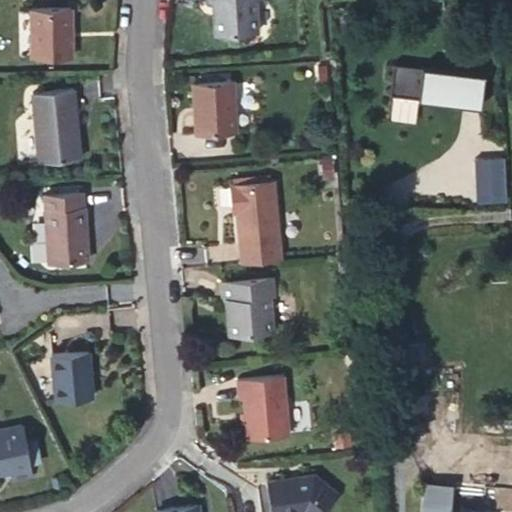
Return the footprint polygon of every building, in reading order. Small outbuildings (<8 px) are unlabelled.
[(212,0),(213,7),(216,7),(216,12),(214,15),(215,33),(258,31),(256,0),(212,0)] [(71,6),(31,7),(32,55),(72,54),(71,6)] [(389,93),(479,105),(483,73),(393,61),(389,93)] [(327,79),(326,64),(317,64),(319,80),(327,79)] [(233,80),(193,83),(196,132),(236,130),(233,80)] [(73,87),(32,91),(39,161),(80,157),(73,87)] [(332,158),(322,159),(324,174),(334,173),(332,158)] [(232,175),(233,183),(271,179),(270,172),(232,175)] [(275,180),(271,179),(233,183),(229,183),(231,205),(235,205),(235,211),(240,262),(282,258),(275,180)] [(82,190),(44,192),(48,261),(88,258),(85,205),(83,205),(82,190)] [(338,262),(328,263),(329,278),(339,277),(338,262)] [(272,275),(222,280),(222,292),(228,291),(228,296),(227,299),(229,333),(273,329),(270,293),(274,293),(272,275)] [(89,350),(51,353),(55,398),(93,395),(89,350)] [(283,373),(237,377),(239,396),(244,396),(247,437),(289,434),(283,373)] [(31,473),(22,423),(0,427),(0,470),(10,469),(12,477),(31,473)] [(312,473),(266,480),(270,511),(300,511),(305,511),(306,511),(321,511),(337,493),(312,473)] [(422,511),(451,511),(452,510),(469,511),(484,511),(484,510),(511,511),(511,485),(425,478),(422,511)] [(198,511),(197,503),(156,509),(156,511),(198,511)]
